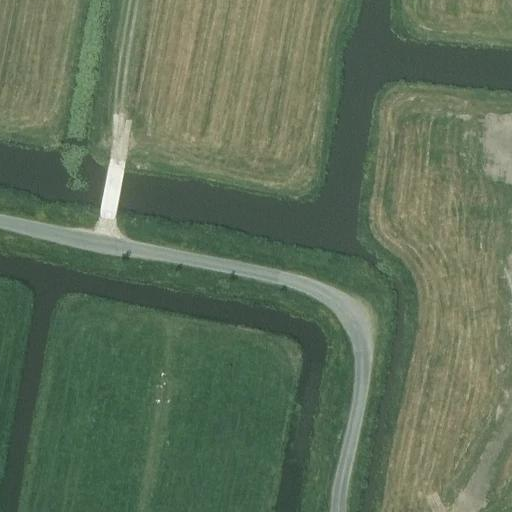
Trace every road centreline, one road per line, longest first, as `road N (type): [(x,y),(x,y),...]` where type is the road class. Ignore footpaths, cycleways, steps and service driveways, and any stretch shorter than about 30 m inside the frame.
road 1 (unclassified): [(0,222),(335,297),(358,327),(364,365),(337,511)]
road 2 (track): [(147,33),(96,156),(79,238)]
